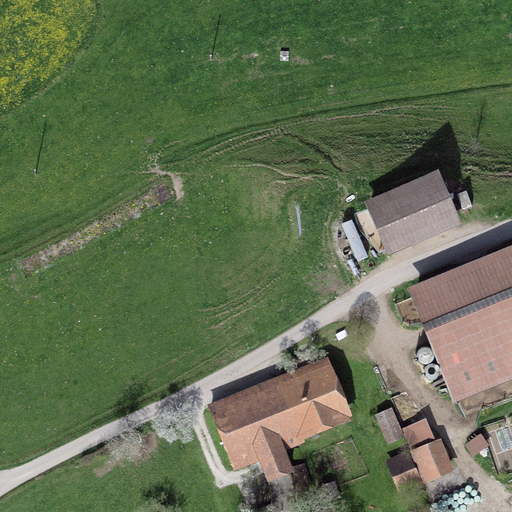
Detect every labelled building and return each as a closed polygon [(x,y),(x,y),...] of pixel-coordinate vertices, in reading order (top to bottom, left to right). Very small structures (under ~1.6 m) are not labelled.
[(384,243),(449,215),(434,180),(369,208),(384,243)] [(511,257),(415,296),(455,396),(511,373),(511,257)] [(291,362),(296,374),(313,367),(308,355),(291,362)] [(299,380),(300,384),(214,419),(231,459),(257,448),(268,476),(288,467),(277,440),(341,414),(323,370),(299,380)] [(387,442),(401,436),(389,408),(375,414),(387,442)] [(445,473),(433,443),(429,445),(420,422),(404,428),(425,481),(445,473)] [(408,455),(393,461),(404,489),(419,482),(408,455)]
